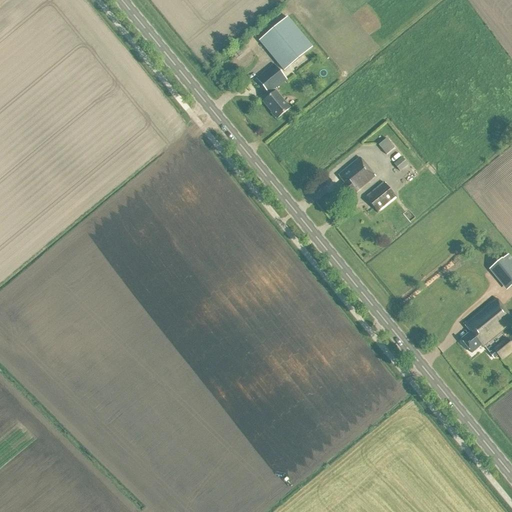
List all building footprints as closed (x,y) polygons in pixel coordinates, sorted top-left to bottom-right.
[(313,48),(287,18),(258,42),(284,72),(313,48)] [(275,89),(286,80),(273,65),(255,79),(270,96),(262,102),(271,113),(271,114),(274,118),(275,118),(277,119),(289,108),(274,90),(275,88),(275,89)] [(386,139),(378,146),(386,156),(394,148),(386,139)] [(393,164),(399,171),(408,163),(402,156),(393,164)] [(338,198),(340,197),(344,202),(375,177),(359,158),(338,176),(344,185),(336,191),(337,193),(336,195),(338,198)] [(376,215),(384,209),(386,212),(392,207),(390,204),(394,200),(381,184),(363,200),(376,215)] [(506,289),(511,284),(511,257),(509,254),(490,270),(506,289)] [(482,348),(511,323),(511,318),(495,299),(463,325),(470,333),(460,340),(471,354),(481,346),(482,348)] [(511,351),(511,346),(507,340),(489,354),(493,360),(498,356),(501,360),(511,351)]
